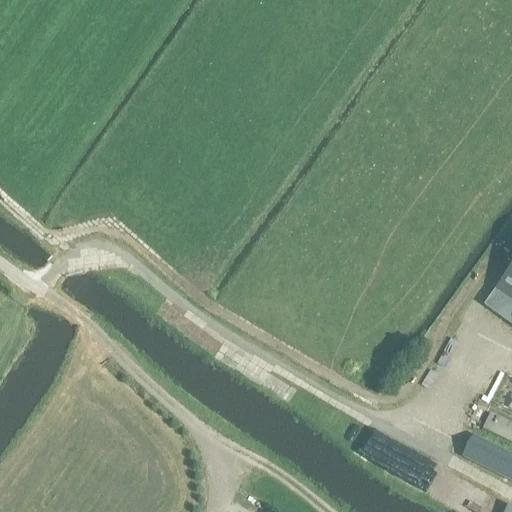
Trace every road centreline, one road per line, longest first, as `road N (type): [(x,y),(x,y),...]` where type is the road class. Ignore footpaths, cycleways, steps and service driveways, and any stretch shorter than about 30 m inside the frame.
road 1 (track): [(0,484),(87,358),(106,343)]
road 2 (unclassified): [(106,343),(0,261)]
